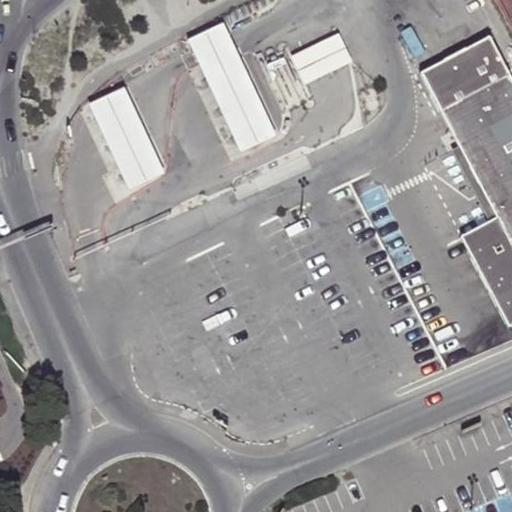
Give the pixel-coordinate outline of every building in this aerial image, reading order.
[(511,0),(499,0),(511,24),(511,0)] [(224,29),(188,48),(193,59),(212,100),(240,160),(277,142),(241,66),(230,42),(224,29)] [(498,218),(476,229),(511,295),(511,81),(487,34),(419,71),(498,218)] [(315,46),(290,58),(304,87),(325,76),(352,64),(338,35),(315,46)] [(124,89),(88,106),(103,138),(128,192),(164,175),(132,106),(124,89)] [(511,324),(511,295),(476,229),(460,237),(507,327),(511,324)]
